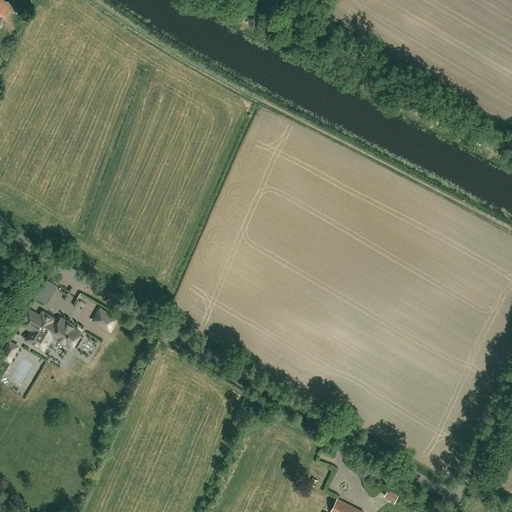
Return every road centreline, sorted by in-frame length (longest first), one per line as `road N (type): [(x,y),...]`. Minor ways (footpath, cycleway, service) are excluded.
road 1 (residential): [(456,501),(0,229)]
road 2 (track): [(206,0),(511,159)]
road 3 (unclassified): [(456,501),(511,384)]
